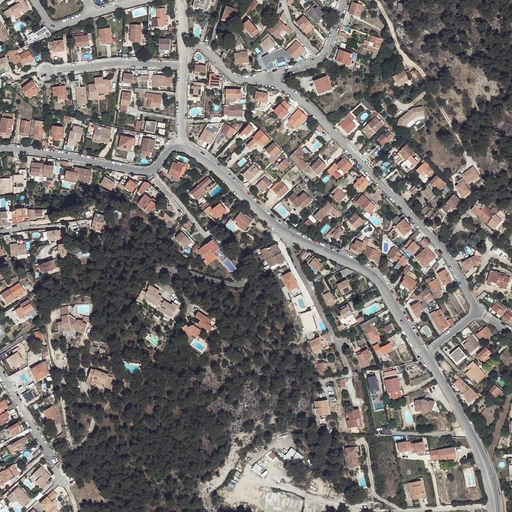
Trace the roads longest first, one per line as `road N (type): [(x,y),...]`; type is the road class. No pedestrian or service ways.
road 1 (residential): [(182,146),(271,223),(370,271),(424,355)]
road 2 (residential): [(476,312),(443,251),(307,105),(263,79)]
road 3 (residential): [(153,168),(246,280),(238,286),(165,268),(158,280),(168,293)]
road 4 (unknown): [(288,234),(355,398)]
road 5 (residential): [(424,355),(483,460),(494,505)]
road 6 (residential): [(153,168),(0,148)]
road 7 (residential): [(184,65),(47,72)]
road 8 (residential): [(263,79),(322,57),(344,0)]
